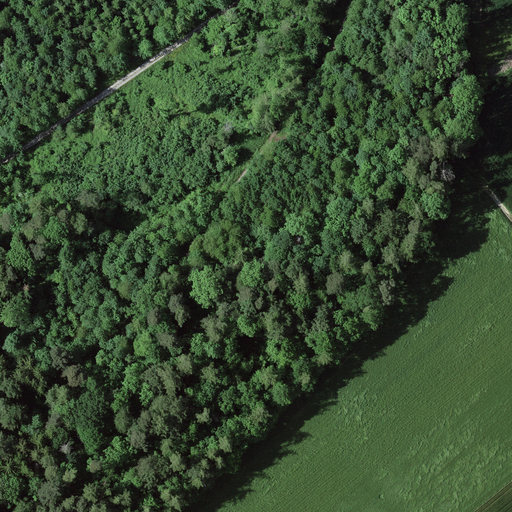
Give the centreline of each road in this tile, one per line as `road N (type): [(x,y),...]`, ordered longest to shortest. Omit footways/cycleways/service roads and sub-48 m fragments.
road 1 (track): [(353,0),(317,77),(180,259),(15,429)]
road 2 (track): [(0,160),(236,0)]
